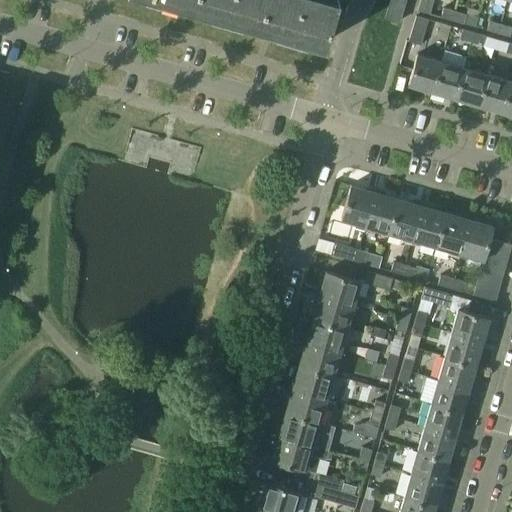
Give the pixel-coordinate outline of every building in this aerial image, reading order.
[(173,0),(324,43),(335,0),(173,0)] [(390,0),(385,17),(399,21),(405,0),(390,0)] [(420,0),(417,10),(430,13),(433,0),(420,0)] [(441,16),(453,20),(455,11),(443,7),(441,16)] [(455,11),(453,20),(464,23),(466,14),(455,11)] [(409,40),(421,44),(428,19),(416,15),(409,40)] [(487,29),(499,33),(501,24),(489,20),(487,29)] [(442,23),(437,38),(446,41),(450,25),(442,23)] [(511,26),(501,24),(499,33),(510,36),(511,27),(511,26)] [(459,38),(471,42),(474,32),(462,28),(459,38)] [(474,32),(471,42),(482,45),(485,35),(474,32)] [(408,84),(432,91),(441,60),(417,54),(408,84)] [(432,91),(455,97),(464,67),(441,60),(432,91)] [(455,97),(478,104),(487,74),(464,67),(455,97)] [(478,104),(501,111),(510,80),(487,74),(478,104)] [(501,111),(511,113),(511,80),(510,80),(501,111)] [(341,218),(364,225),(374,190),(351,184),(341,218)] [(364,225),(388,232),(398,197),(374,190),(364,225)] [(388,232),(412,239),(422,204),(398,197),(388,232)] [(412,239),(435,245),(445,211),(422,204),(412,239)] [(435,245),(459,252),(469,217),(445,211),(435,245)] [(459,252),(483,259),(486,249),(489,237),(493,224),(469,217),(459,252)] [(489,237),(486,249),(508,256),(511,244),(489,237)] [(331,253),(355,260),(358,248),(334,242),(331,253)] [(358,248),(355,260),(365,263),(368,251),(358,248)] [(483,259),(483,260),(505,267),(508,256),(486,249),(483,259)] [(391,270),(402,273),(405,264),(394,260),(391,270)] [(483,260),(480,272),(502,278),(505,267),(483,260)] [(405,264),(402,273),(413,277),(416,267),(405,264)] [(423,267),(419,278),(425,280),(428,268),(423,267)] [(326,270),(319,294),(354,304),(360,280),(326,270)] [(368,270),(364,281),(389,288),(392,277),(368,270)] [(480,272),(476,282),(499,288),(502,278),(480,272)] [(438,283),(449,287),(452,277),(440,274),(438,283)] [(452,277),(449,287),(460,290),(463,280),(452,277)] [(393,278),(391,285),(401,289),(403,281),(393,278)] [(499,288),(476,282),(473,294),(495,300),(499,288)] [(425,286),(421,297),(445,304),(449,293),(425,286)] [(319,294),(312,317),(347,327),(354,304),(319,294)] [(403,305),(399,317),(409,319),(412,308),(403,305)] [(458,308),(451,332),(482,341),(489,316),(458,308)] [(418,310),(414,321),(424,324),(427,312),(418,310)] [(312,317),(305,341),(340,351),(347,327),(312,317)] [(409,319),(399,317),(396,328),(405,331),(409,319)] [(424,324),(414,321),(411,333),(420,335),(424,324)] [(374,327),(372,334),(384,338),(386,330),(374,327)] [(451,332),(444,355),(475,364),(482,341),(451,332)] [(305,341),(299,365),(333,374),(340,351),(305,341)] [(367,347),(364,358),(376,361),(379,350),(367,347)] [(389,352),(386,364),(395,367),(399,355),(389,352)] [(444,355),(437,379),(468,388),(475,364),(444,355)] [(404,357),(401,368),(410,371),(414,360),(404,357)] [(395,367),(386,364),(382,375),(392,378),(395,367)] [(299,365),(292,387),(327,397),(333,374),(299,365)] [(410,371),(401,368),(398,380),(407,382),(410,371)] [(437,379),(431,402),(462,411),(468,388),(437,379)] [(292,387),(285,412),(320,422),(327,397),(292,387)] [(376,399),(372,411),(382,414),(385,402),(376,399)] [(431,402),(424,425),(455,434),(462,411),(431,402)] [(391,404),(388,415),(397,418),(400,407),(391,404)] [(354,425),(352,431),(375,438),(379,424),(382,414),(372,411),(369,422),(354,425)] [(320,422),(285,412),(279,434),(327,448),(334,426),(320,422)] [(397,418),(388,415),(384,427),(394,429),(397,418)] [(424,425),(417,450),(448,458),(455,434),(424,425)] [(327,448),(279,434),(272,459),(314,471),(318,456),(325,458),(327,448)] [(362,446),(359,457),(368,460),(372,449),(362,446)] [(417,450),(411,472),(442,481),(448,458),(417,450)] [(377,451),(374,462),(383,465),(387,453),(377,451)] [(368,460),(359,457),(356,469),(365,471),(368,460)] [(383,465),(374,462),(371,473),(380,476),(383,465)] [(310,470),(307,481),(340,491),(343,479),(310,470)] [(411,472),(404,496),(435,505),(442,481),(411,472)] [(266,481),(259,505),(283,511),(294,511),(300,491),(266,481)] [(340,491),(307,481),(304,492),(337,501),(340,491)] [(343,482),(341,491),(354,495),(356,486),(343,482)] [(404,496),(399,511),(432,511),(435,505),(404,496)] [(364,498),(361,509),(370,511),(373,500),(364,498)]
